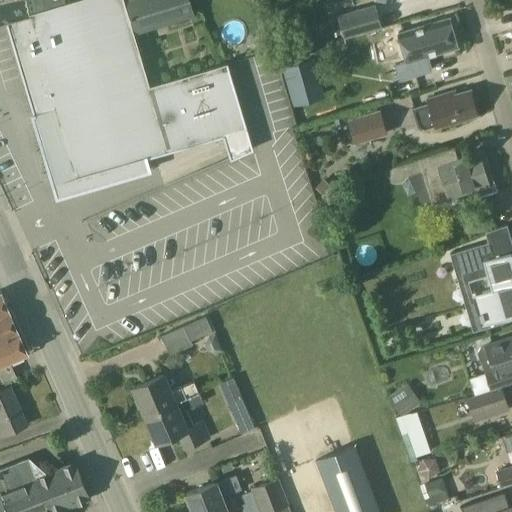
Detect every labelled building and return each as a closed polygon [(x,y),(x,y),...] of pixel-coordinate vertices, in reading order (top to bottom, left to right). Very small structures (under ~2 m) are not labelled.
[(0,0),(0,23),(43,10),(41,0),(0,0)] [(253,149),(227,63),(146,87),(120,0),(77,0),(0,23),(0,24),(7,23),(56,184),(77,178),(148,157),(231,132),(238,155),(253,149)] [(41,0),(43,10),(77,0),(41,0)] [(195,15),(191,0),(126,0),(136,33),(195,15)] [(382,27),(375,4),(338,14),(344,38),(382,27)] [(407,61),(396,65),(400,80),(432,71),(428,57),(459,48),(450,19),(450,17),(398,32),(407,61)] [(307,61),(284,68),(294,104),(317,97),(307,61)] [(478,115),(470,90),(455,94),(455,92),(426,100),(427,104),(412,109),(418,129),(434,124),(435,129),(478,115)] [(379,110),(347,120),(355,144),(387,134),(379,110)] [(454,148),(387,169),(391,181),(396,182),(401,182),(405,180),(409,173),(424,169),(433,203),(474,190),(477,197),(496,191),(494,184),(489,186),(478,154),(458,160),(454,148)] [(325,194),(333,185),(322,176),(314,186),(325,194)] [(464,224),(468,235),(491,227),(487,216),(464,224)] [(491,243),(491,241),(450,253),(450,255),(456,253),(464,283),(489,275),(493,289),(475,294),(481,313),(479,313),(481,320),(483,319),(484,323),(472,327),(473,328),(507,318),(508,321),(510,320),(509,317),(511,316),(511,251),(493,257),(490,243),(491,243)] [(0,315),(10,311),(2,291),(0,291),(0,315)] [(28,352),(10,311),(0,315),(0,383),(16,377),(9,361),(28,352)] [(212,330),(206,316),(161,336),(169,355),(193,345),(191,340),(212,330)] [(221,350),(214,333),(207,337),(204,344),(207,350),(214,353),(221,350)] [(511,337),(480,348),(478,352),(481,362),(482,363),(490,389),(511,381),(511,337)] [(134,387),(146,415),(199,392),(194,382),(171,392),(164,374),(134,387)] [(509,411),(501,386),(467,396),(475,421),(509,411)] [(0,391),(0,435),(27,424),(10,387),(0,391)] [(421,401),(414,391),(394,404),(401,414),(421,401)] [(199,392),(146,415),(158,443),(182,433),(188,447),(211,438),(204,419),(193,423),(188,410),(204,404),(199,392)] [(243,401),(231,406),(241,431),(253,426),(243,401)] [(378,511),(355,447),(318,461),(336,511),(378,511)] [(29,458),(0,469),(0,511),(55,511),(89,498),(75,462),(37,477),(29,458)] [(511,465),(496,470),(501,486),(511,482),(511,465)] [(241,488),(236,474),(186,493),(193,511),(228,511),(222,496),(241,488)] [(429,495),(446,489),(441,476),(424,483),(429,495)] [(266,511),(289,503),(278,477),(251,487),(260,511),(266,511)] [(482,500),(486,511),(511,511),(511,506),(511,505),(509,505),(505,492),(482,500)] [(486,511),(482,500),(461,507),(462,511),(486,511)]
